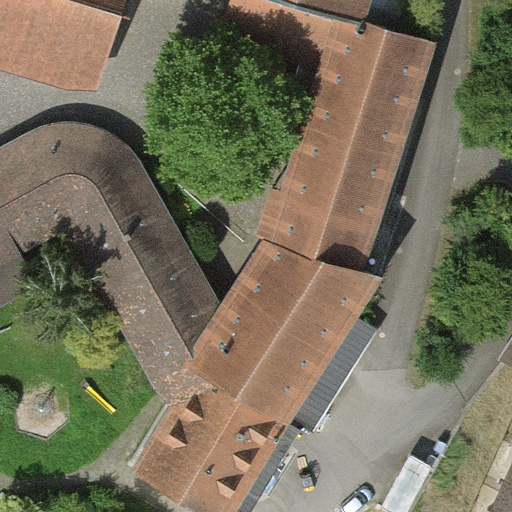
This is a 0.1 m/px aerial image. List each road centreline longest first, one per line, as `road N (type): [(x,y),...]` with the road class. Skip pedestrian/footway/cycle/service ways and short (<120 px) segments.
road 1 (residential): [(348,465),(424,298),(459,148),(461,0)]
road 2 (residential): [(511,322),(494,355),(418,436),(348,465)]
